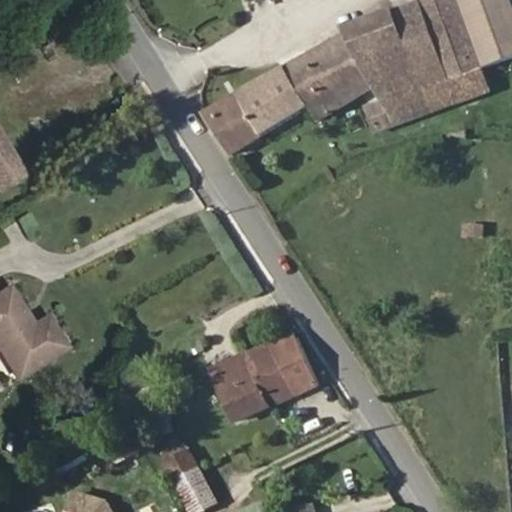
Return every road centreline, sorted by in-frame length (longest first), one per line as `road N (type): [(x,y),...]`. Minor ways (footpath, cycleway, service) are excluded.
road 1 (residential): [(121,0),(437,511)]
road 2 (unknown): [(340,0),(168,76)]
